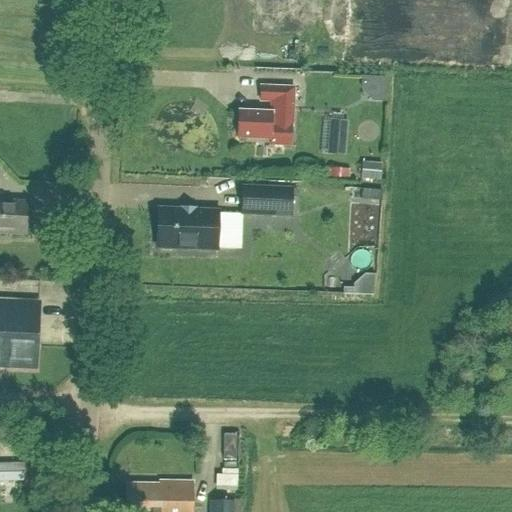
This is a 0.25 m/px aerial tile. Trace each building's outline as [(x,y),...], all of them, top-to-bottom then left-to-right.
[(291,146),(293,89),(259,88),(259,102),(273,102),(273,113),(238,112),(237,139),(270,140),(270,145),(291,146)] [(290,189),(242,188),(241,214),(289,216),(290,189)] [(0,233),(26,234),(27,203),(0,201),(0,233)] [(157,209),(156,248),(216,250),(217,212),(157,209)] [(282,235),(280,252),(290,253),(293,237),(282,235)] [(37,304),(0,301),(0,369),(33,371),(37,304)] [(466,323),(467,349),(492,349),(491,322),(466,323)] [(0,479),(23,479),(23,463),(0,463),(0,479)] [(214,490),(234,491),(235,471),(224,471),(224,476),(215,475),(214,490)] [(158,481),(158,485),(125,484),(124,511),(190,511),(192,482),(158,481)] [(210,511),(239,511),(239,502),(228,501),(211,500),(210,511)]
